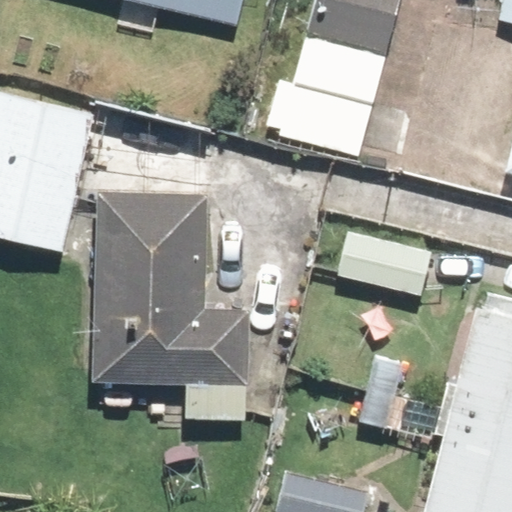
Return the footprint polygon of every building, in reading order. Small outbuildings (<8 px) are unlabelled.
[(253,0),(101,0),(245,35),(253,0)] [(394,0),(310,0),(291,83),(275,79),(262,135),(357,158),(394,0)] [(0,239),(58,252),(88,113),(0,94),(0,239)] [(511,116),(498,179),(511,182),(511,116)] [(86,385),(178,387),(177,423),(241,424),(243,308),(200,307),(202,195),(90,193),(86,385)] [(341,231),(331,276),(418,295),(428,251),(341,231)] [(511,511),(511,315),(463,304),(412,511),(511,511)] [(387,428),(401,362),(369,354),(354,421),(387,428)] [(282,471),(272,511),(359,511),(364,489),(282,471)]
